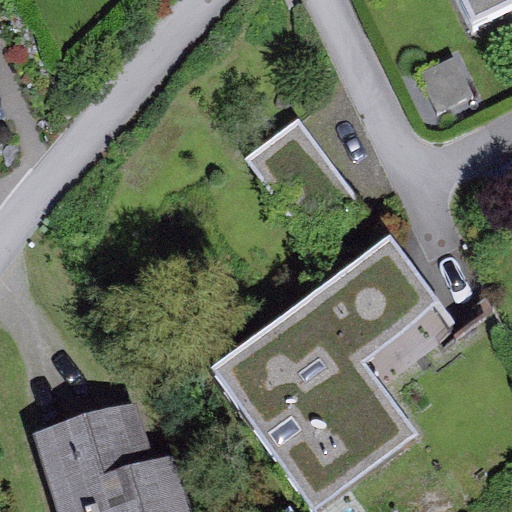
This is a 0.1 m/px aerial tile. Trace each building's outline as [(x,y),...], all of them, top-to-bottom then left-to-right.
[(511,0),(466,0),(480,28),(511,12),(511,0)] [(437,107),(469,101),(461,62),(428,69),(437,107)] [(0,91),(0,113),(8,110),(0,91)] [(369,214),(302,125),(251,164),(317,252),(369,214)] [(408,428),(360,362),(435,307),(387,241),(203,375),(300,507),(408,428)] [(131,409),(33,435),(53,511),(179,511),(165,458),(145,463),(131,409)]
